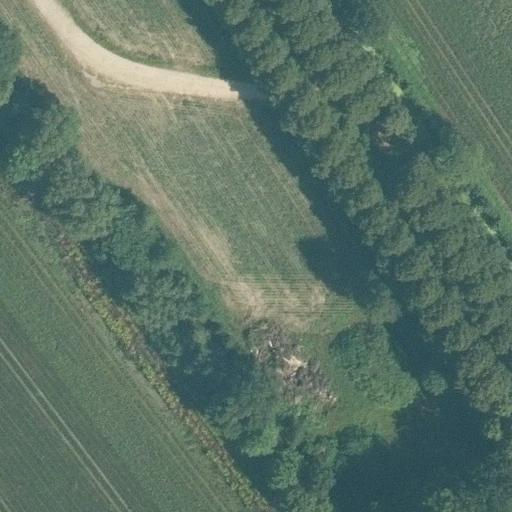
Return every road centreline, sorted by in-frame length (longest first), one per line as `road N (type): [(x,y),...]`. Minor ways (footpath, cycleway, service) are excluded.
road 1 (unclassified): [(511,359),(272,0)]
road 2 (track): [(45,0),(85,52),(127,71),(264,90),(330,87)]
